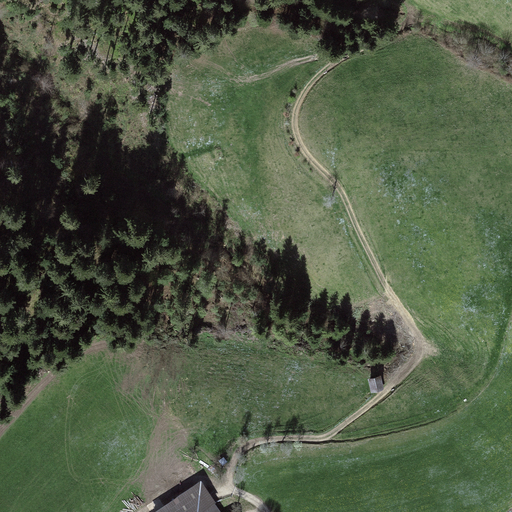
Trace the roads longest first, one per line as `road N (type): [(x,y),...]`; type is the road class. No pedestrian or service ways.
road 1 (track): [(400,0),(408,26),(332,62),(304,88),(293,112),(301,148),(343,198),(388,294)]
road 2 (track): [(266,511),(228,489),(227,470),(242,447),(330,432),(415,358),(415,335),(388,294)]
